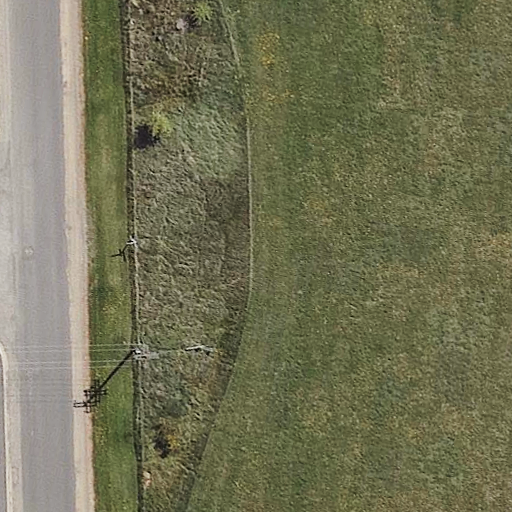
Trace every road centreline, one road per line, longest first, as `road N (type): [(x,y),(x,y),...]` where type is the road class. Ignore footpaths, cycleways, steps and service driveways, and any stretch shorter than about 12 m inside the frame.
road 1 (unclassified): [(46,511),(35,239)]
road 2 (unclassified): [(35,239),(27,0)]
